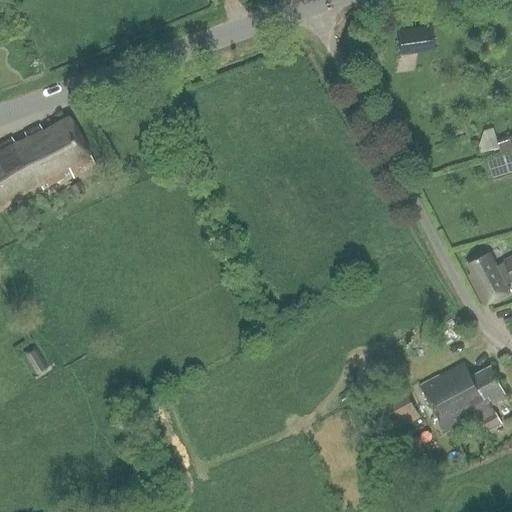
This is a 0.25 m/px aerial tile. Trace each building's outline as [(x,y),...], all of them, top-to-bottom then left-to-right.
[(481,42),(485,54),(497,51),(494,38),(481,42)] [(72,178),(94,166),(68,119),(42,133),(38,126),(23,134),(25,139),(14,144),(10,139),(0,144),(0,210),(16,201),(17,204),(46,187),(70,173),(72,178)] [(497,141),(501,153),(511,149),(511,145),(509,137),(497,141)] [(80,184),(71,189),(77,199),(86,194),(80,184)] [(490,254),(479,260),(469,265),(474,274),(470,275),(486,306),(510,293),(506,286),(511,282),(511,257),(504,262),(505,263),(497,268),(490,254)] [(24,354),(37,376),(47,369),(34,348),(24,354)] [(476,411),(477,411),(487,431),(501,424),(495,412),(490,415),(486,406),(503,397),(488,368),(469,378),(462,365),(425,383),(433,397),(428,400),(444,432),(478,414),(476,411)] [(375,406),(390,435),(420,419),(405,390),(375,406)]
